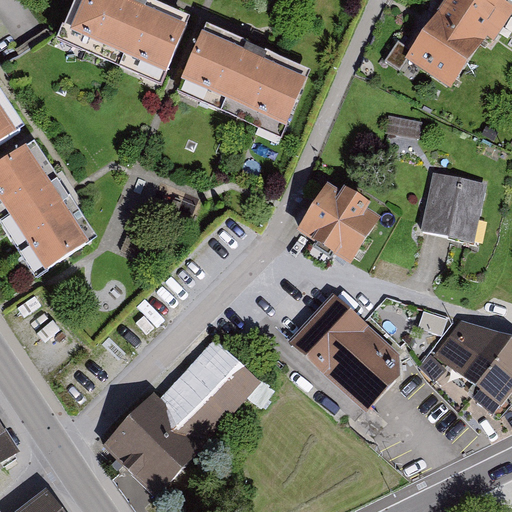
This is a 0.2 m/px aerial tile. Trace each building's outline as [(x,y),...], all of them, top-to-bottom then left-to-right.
[(134,15),(101,0),(89,0),(70,42),(164,87),(186,40),(134,15)] [(511,21),(511,10),(497,0),(454,0),(410,65),(458,98),(511,21)] [(255,65),(204,42),(182,91),(285,136),(306,88),(255,65)] [(0,154),(19,143),(0,113),(0,154)] [(426,125),(392,120),(389,140),(423,145),(426,125)] [(0,212),(40,276),(84,248),(56,204),(27,157),(0,173),(0,212)] [(483,188),(431,179),(420,239),(436,242),(472,248),(483,188)] [(348,276),(381,227),(332,194),(299,244),(348,276)] [(138,245),(127,241),(121,255),(132,260),(138,245)] [(332,294),(288,341),(368,415),(412,368),(332,294)] [(511,341),(462,324),(436,362),(482,392),(475,403),(500,421),(511,404),(511,341)] [(261,386),(217,347),(167,402),(162,397),(113,450),(162,494),(261,386)] [(0,419),(0,470),(23,456),(0,419)] [(54,511),(45,501),(30,511),(54,511)]
